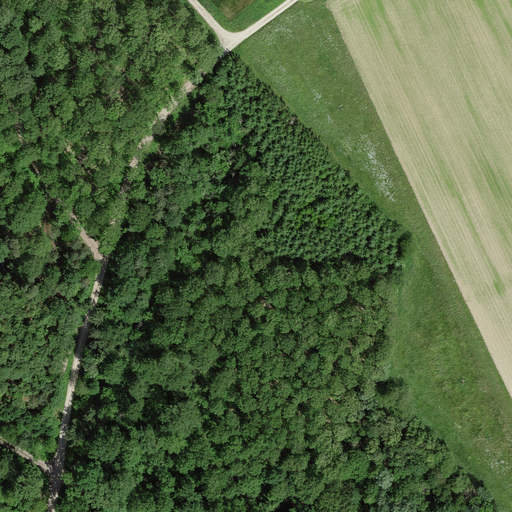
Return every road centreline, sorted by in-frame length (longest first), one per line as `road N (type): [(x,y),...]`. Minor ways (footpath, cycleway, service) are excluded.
road 1 (track): [(55,511),(74,370),(102,265),(25,147),(0,66)]
road 2 (track): [(191,0),(232,43),(151,128),(102,265)]
road 3 (track): [(112,511),(0,439)]
